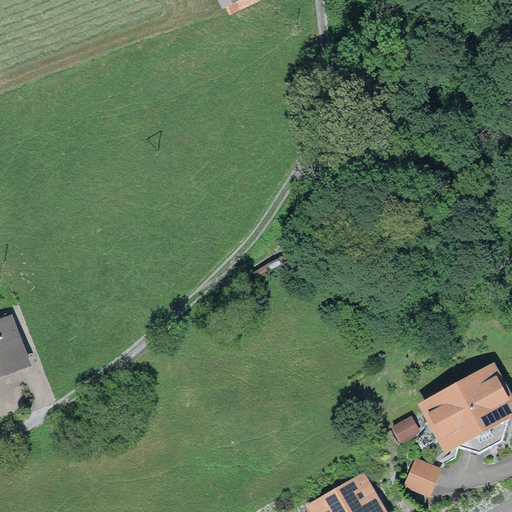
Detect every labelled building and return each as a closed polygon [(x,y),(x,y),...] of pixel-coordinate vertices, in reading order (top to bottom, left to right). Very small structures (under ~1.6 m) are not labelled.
[(224,0),(230,12),(254,0),(224,0)] [(17,343),(9,323),(0,326),(0,370),(17,363),(10,346),(17,343)] [(488,373),(407,420),(420,448),(445,436),(450,445),(478,455),(503,442),(511,413),(488,373)] [(406,487),(433,497),(443,468),(416,458),(406,487)] [(377,511),(361,482),(315,508),(317,511),(377,511)]
